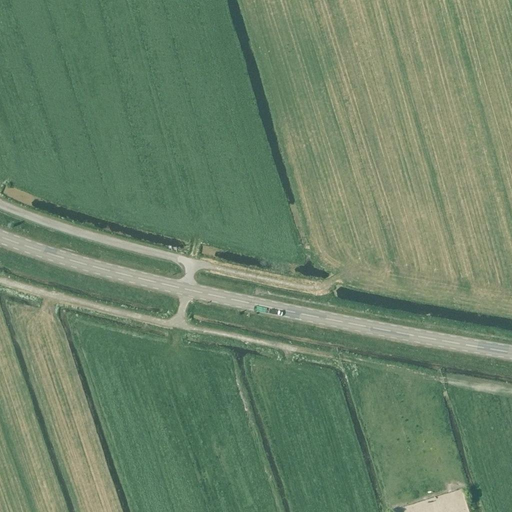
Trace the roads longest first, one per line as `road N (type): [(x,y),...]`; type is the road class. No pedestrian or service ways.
road 1 (secondary): [(511,352),(185,289)]
road 2 (unclassified): [(190,262),(0,203)]
road 3 (secondary): [(185,289),(0,237)]
road 4 (unclassified): [(0,280),(179,325)]
road 5 (unclassified): [(179,325),(335,358)]
road 6 (track): [(339,277),(308,287),(206,266)]
